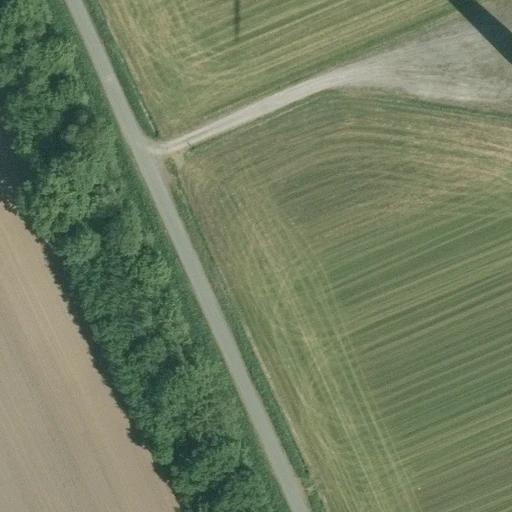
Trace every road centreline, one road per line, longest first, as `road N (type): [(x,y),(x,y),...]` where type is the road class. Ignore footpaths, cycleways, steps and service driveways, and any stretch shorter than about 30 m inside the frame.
road 1 (unclassified): [(295,511),(70,0)]
road 2 (track): [(511,74),(439,65),(358,74),(143,166)]
